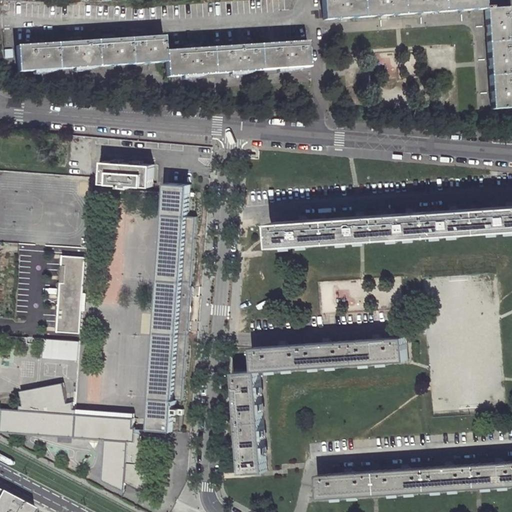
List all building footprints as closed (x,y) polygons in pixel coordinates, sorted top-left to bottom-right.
[(498,0),(322,0),(324,20),(485,9),(493,108),(511,106),(511,19),(511,7),(499,7),(498,0)] [(164,36),(15,47),(18,72),(165,62),(167,77),(309,68),(307,41),(165,51),(164,36)] [(154,165),(104,161),(103,183),(122,184),(122,189),(123,189),(133,190),(133,185),(153,186),(154,165)] [(168,183),(150,429),(174,431),(176,399),(184,400),(197,217),(190,216),(192,185),(168,183)] [(277,231),(278,245),(361,238),(511,226),(511,203),(276,222),(277,231)] [(278,245),(277,231),(268,232),(269,248),(278,247),(278,245)] [(86,255),(64,254),(58,330),(81,332),(86,255)] [(405,337),(256,348),(257,362),(246,363),(247,372),(237,373),(244,473),(267,471),(260,372),(407,361),(405,337)] [(80,340),(46,338),(45,356),(79,359),(80,340)] [(75,413),(75,408),(75,402),(68,403),(65,382),(22,391),(25,404),(21,405),(21,409),(75,413)] [(75,413),(21,409),(4,407),(2,432),(72,438),(75,413)] [(135,443),(136,433),(133,433),(134,427),(135,417),(134,417),(134,413),(75,408),(75,413),(72,438),(106,441),(130,443),(135,443)] [(130,443),(127,482),(145,492),(147,460),(139,460),(141,433),(136,433),(135,443),(130,443)] [(130,443),(106,441),(103,482),(120,491),(121,486),(127,486),(127,482),(130,443)] [(511,460),(321,473),(323,496),(511,482),(511,460)] [(0,511),(30,511),(33,509),(0,491),(0,511)]
